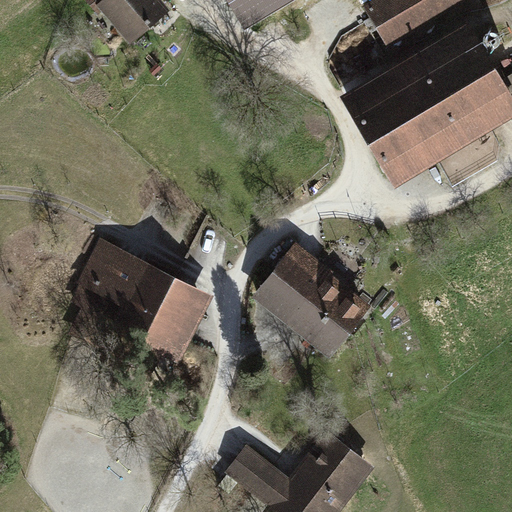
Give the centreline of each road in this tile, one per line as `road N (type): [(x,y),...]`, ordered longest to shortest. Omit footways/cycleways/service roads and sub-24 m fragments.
road 1 (track): [(166,511),(214,408),(236,285),(258,245),(306,216),(431,207),(511,169)]
road 2 (track): [(356,211),(355,144),(331,94),(200,0)]
road 3 (track): [(235,291),(69,206),(0,193)]
road 4 (track): [(511,11),(465,11),(391,54)]
